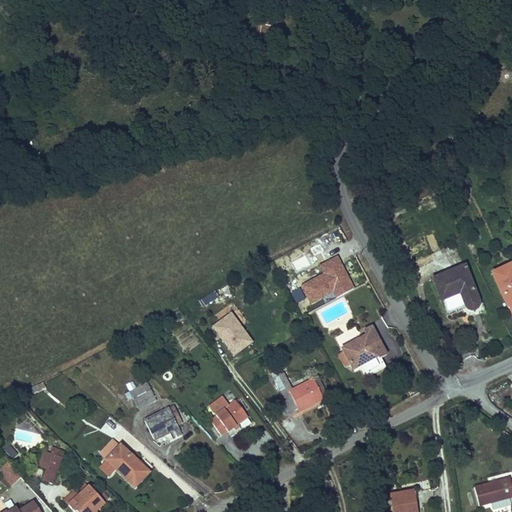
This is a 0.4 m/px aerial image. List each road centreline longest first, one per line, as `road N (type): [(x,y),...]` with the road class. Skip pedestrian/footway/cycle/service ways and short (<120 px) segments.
road 1 (unclassified): [(326,0),(359,46),(359,100),(457,385)]
road 2 (unclassified): [(238,484),(457,385)]
